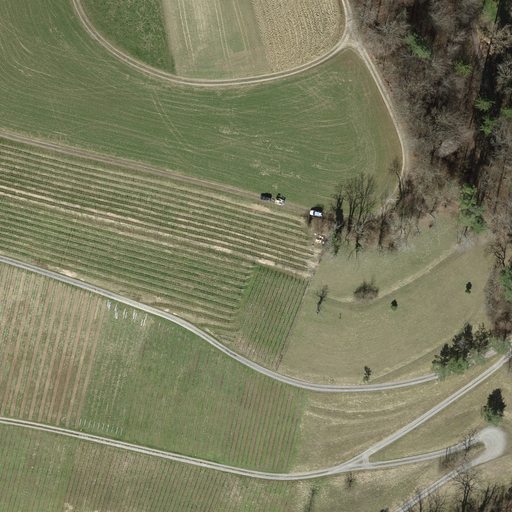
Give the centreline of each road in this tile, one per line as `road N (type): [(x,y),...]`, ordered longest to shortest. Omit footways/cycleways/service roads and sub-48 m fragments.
road 1 (track): [(0,131),(314,213),(377,215),(396,198),(406,146),(355,37)]
road 2 (track): [(0,258),(179,321),(310,388),(390,386),(454,371),(511,342)]
road 3 (track): [(343,468),(270,476),(0,419)]
road 4 (track): [(398,511),(501,448),(505,431),(487,430),(433,455),(343,468)]
road 5 (track): [(76,0),(107,41),(147,71),(196,83),(252,82)]
road 6 (track): [(511,351),(343,468)]
road 7 (track): [(472,0),(475,48),(511,140)]
